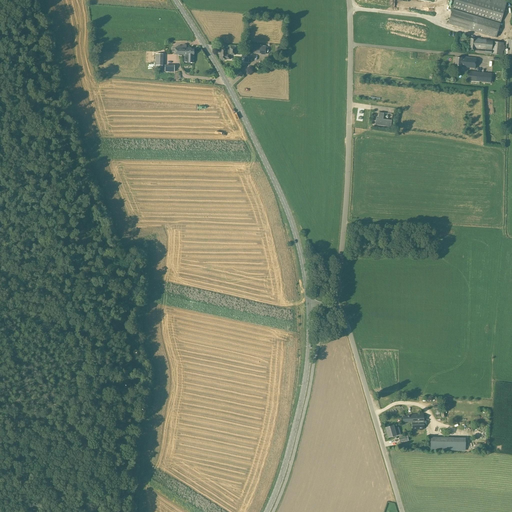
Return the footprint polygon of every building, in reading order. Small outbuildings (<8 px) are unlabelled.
[(507,0),(454,0),(448,24),(496,38),(507,0)] [(470,50),(474,51),(474,54),(502,56),(503,51),(504,51),(505,44),(504,44),(504,43),(492,42),(486,41),(486,40),(471,39),(470,50)] [(193,55),(193,48),(186,48),(186,45),(184,44),(183,45),(182,46),(178,46),(178,48),(174,48),(174,55),(179,55),(179,56),(182,56),(182,55),(185,55),(185,57),(186,58),(187,59),(188,59),(188,60),(189,63),(193,63),(193,55)] [(265,55),(266,46),(254,45),(253,53),(261,54),(261,55),(265,55)] [(225,61),(225,59),(230,60),(230,55),(235,55),(235,48),(230,48),(230,51),(220,50),(219,59),(220,59),(220,60),(222,61),(224,61),(225,61)] [(163,66),(163,54),(156,54),(155,66),(155,70),(157,70),(157,72),(162,72),(162,70),(160,70),(163,70),(163,66)] [(461,67),(464,67),(464,68),(475,69),(476,59),(466,58),(462,57),(462,58),(456,58),(455,66),(461,67)] [(491,81),(492,74),(472,72),(470,85),(492,86),(492,81),(494,82),(495,79),(492,79),(491,81)] [(383,119),(384,113),(379,113),(378,119),(376,118),(375,125),(391,127),(392,121),(383,119)] [(412,422),(412,430),(424,429),(424,416),(402,416),(403,422),(412,422)] [(396,436),(393,425),(385,428),(388,438),(396,436)] [(455,451),(455,438),(431,437),(430,450),(455,451)]
